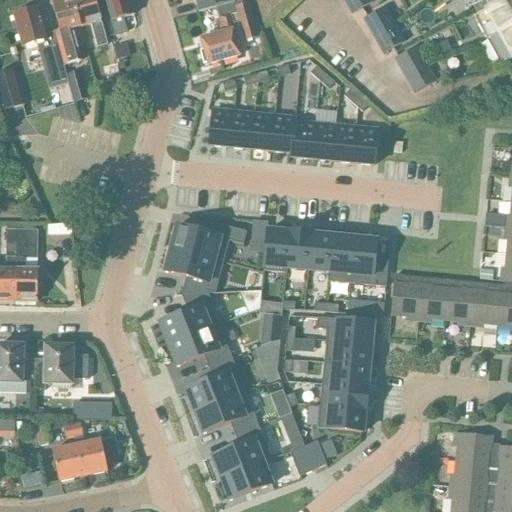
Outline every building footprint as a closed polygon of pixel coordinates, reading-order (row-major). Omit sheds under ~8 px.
[(81,29),(72,0),(70,0),(52,5),(60,32),(54,34),(63,68),(82,62),(73,31),(81,29)] [(72,0),(81,29),(91,26),(97,48),(107,45),(99,13),(94,0),(72,0)] [(134,16),(129,0),(105,0),(116,37),(127,34),(123,19),(134,16)] [(182,0),(184,4),(198,0),(209,0),(213,10),(217,9),(233,4),(232,0),(182,0)] [(374,3),(371,0),(343,0),(352,16),(374,3)] [(485,0),(463,0),(469,9),(485,0)] [(474,18),(487,41),(511,27),(511,0),(499,0),(501,2),(474,18)] [(257,40),(252,20),(247,1),(238,3),(233,4),(217,9),(220,18),(219,18),(224,34),(200,40),(208,67),(240,57),(233,32),(235,31),(230,16),(238,14),(246,43),(257,40)] [(385,8),(364,20),(373,38),(395,26),(385,8)] [(48,40),(44,28),(39,9),(13,16),(19,35),(22,48),(40,43),(44,58),(56,55),(52,39),(48,40)] [(395,26),(373,38),(383,55),(405,43),(395,26)] [(511,27),(487,41),(500,65),(511,58),(511,27)] [(114,53),(117,60),(117,62),(129,58),(126,45),(113,49),(114,53)] [(417,48),(395,60),(405,78),(426,66),(417,48)] [(114,53),(102,55),(104,64),(117,60),(114,53)] [(124,63),(117,65),(119,71),(126,70),(124,63)] [(426,66),(405,78),(414,95),(436,83),(426,66)] [(288,67),(276,70),(276,71),(278,79),(290,75),(288,67)] [(316,68),(310,75),(319,82),(325,75),(316,68)] [(0,98),(4,112),(24,106),(14,71),(0,75),(0,98)] [(67,77),(75,104),(89,100),(81,73),(67,77)] [(267,73),(255,76),(257,84),(269,81),(267,73)] [(325,75),(319,82),(328,90),(334,84),(335,83),(325,75)] [(255,76),(243,79),(246,88),(257,84),(255,76)] [(234,82),(222,85),(225,94),(236,90),(234,82)] [(350,91),(344,98),(353,105),(359,99),(350,91)] [(359,99),(353,105),(362,113),(368,107),(359,99)] [(211,110),(208,149),(230,151),(234,113),(211,110)] [(234,113),(230,151),(250,153),(254,114),(234,113)] [(254,114),(250,153),(271,155),(275,116),(254,114)] [(275,116),(271,155),(290,156),(289,161),(291,161),(296,118),(275,116)] [(296,118),(291,161),(312,163),(315,124),(297,123),(297,118),(296,118)] [(315,124),(312,163),(332,165),(336,126),(315,124)] [(336,126),(332,165),(352,167),(356,128),(336,126)] [(356,128),(352,167),(375,169),(379,130),(356,128)] [(394,143),(393,154),(397,155),(401,155),(403,144),(394,143)] [(498,229),(499,216),(488,215),(487,228),(498,229)] [(175,226),(169,250),(223,264),(229,243),(243,247),(247,233),(222,227),(219,237),(175,226)] [(267,230),(263,273),(287,275),(287,272),(290,233),(267,230)] [(0,299),(15,300),(16,231),(7,231),(6,260),(7,260),(7,271),(0,270),(0,299)] [(16,231),(15,300),(36,300),(36,302),(37,302),(38,272),(37,272),(38,232),(16,231)] [(290,233),(287,272),(308,274),(312,235),(290,233)] [(312,235),(308,274),(328,276),(327,284),(328,284),(333,236),(312,235)] [(333,236),(328,284),(349,286),(354,238),(333,236)] [(354,238),(349,286),(386,289),(388,262),(376,260),(378,241),(354,238)] [(169,250),(163,275),(186,280),(181,297),(208,296),(215,295),(223,264),(169,250)] [(511,256),(507,256),(505,270),(502,269),(500,283),(503,283),(503,287),(511,287),(511,256)] [(511,287),(503,287),(480,285),(477,284),(417,279),(396,277),(394,285),(394,289),(421,291),(447,294),(473,296),(500,299),(511,299),(511,287)] [(421,291),(394,289),(391,317),(406,318),(405,322),(418,323),(421,291)] [(431,321),(445,322),(447,294),(421,291),(418,323),(430,324),(431,321)] [(447,294),(445,322),(458,323),(458,327),(470,328),(473,296),(447,294)] [(187,312),(157,324),(166,346),(219,326),(211,306),(212,305),(208,296),(181,297),(187,312)] [(483,326),(497,327),(500,299),(473,296),(470,328),(483,329),(483,326)] [(511,299),(500,299),(497,327),(511,328),(510,332),(511,332),(511,299)] [(283,304),(282,310),(294,311),(295,303),(283,301),(283,304)] [(260,311),(259,314),(264,314),(282,316),(282,310),(283,304),(260,302),(260,311)] [(314,304),(314,313),(326,314),(326,305),(314,304)] [(326,305),(326,314),(338,315),(339,307),(326,305)] [(317,320),(316,331),(327,332),(326,342),(373,347),(375,325),(375,324),(336,320),(335,321),(317,319),(317,320)] [(219,326),(166,346),(176,371),(204,360),(208,369),(232,359),(219,326)] [(287,327),(286,339),(295,340),(296,328),(288,327),(287,327)] [(390,333),(390,340),(399,341),(400,334),(390,333)] [(286,339),(285,351),(286,351),(293,352),(295,340),(286,339)] [(293,352),(293,353),(314,355),(315,342),(295,340),(293,352)] [(326,342),(324,364),(371,369),(373,347),(326,342)] [(0,394),(11,395),(26,395),(26,384),(22,384),(22,368),(22,348),(0,347),(0,394)] [(34,380),(33,391),(46,391),(46,385),(52,385),(52,390),(72,390),(72,382),(72,381),(88,381),(89,369),(89,357),(72,357),(72,349),(46,349),(46,361),(34,360),(34,380)] [(212,380),(184,391),(193,414),(245,394),(232,359),(208,369),(212,380)] [(284,360),(283,373),(285,373),(291,373),(292,362),(292,361),(285,360),(284,360)] [(324,364),(321,386),(369,390),(371,369),(324,364)] [(321,386),(319,406),(367,411),(369,390),(321,386)] [(245,394),(193,414),(202,438),(231,427),(234,437),(258,427),(245,394)] [(294,394),(286,397),(290,408),(298,405),(294,394)] [(116,406),(105,410),(109,420),(119,417),(116,406)] [(319,406),(317,430),(325,431),(325,432),(364,436),(367,411),(319,406)] [(292,413),(280,417),(284,427),(296,422),(292,413)] [(0,419),(0,438),(14,439),(15,420),(3,420),(0,419)] [(44,424),(33,426),(38,448),(49,446),(44,424)] [(80,425),(72,427),(75,439),(77,447),(83,478),(108,473),(101,442),(85,445),(83,438),(80,425)] [(75,439),(72,427),(65,429),(67,441),(75,439)] [(238,447),(210,458),(219,481),(265,464),(271,461),(258,427),(234,437),(238,447)] [(490,465),(491,448),(492,439),(455,435),(454,449),(457,449),(456,462),(490,465)] [(317,443),(290,453),(299,477),(326,467),(317,443)] [(77,447),(53,452),(59,484),(83,478),(77,447)] [(493,511),(495,502),(497,475),(500,448),(491,448),(490,465),(487,492),(485,511),(493,511)] [(497,475),(511,476),(511,449),(500,448),(497,475)] [(451,476),(450,489),(487,492),(490,465),(456,462),(455,477),(451,476)] [(265,464),(219,481),(228,505),(274,487),(265,464)] [(41,473),(21,478),(24,490),(44,486),(41,473)] [(495,502),(511,503),(511,476),(497,475),(495,502)] [(0,483),(0,497),(5,497),(8,493),(8,487),(3,484),(0,483)] [(485,511),(487,492),(450,489),(449,501),(452,502),(451,511),(485,511)] [(493,511),(511,511),(511,503),(495,502),(493,511)]
